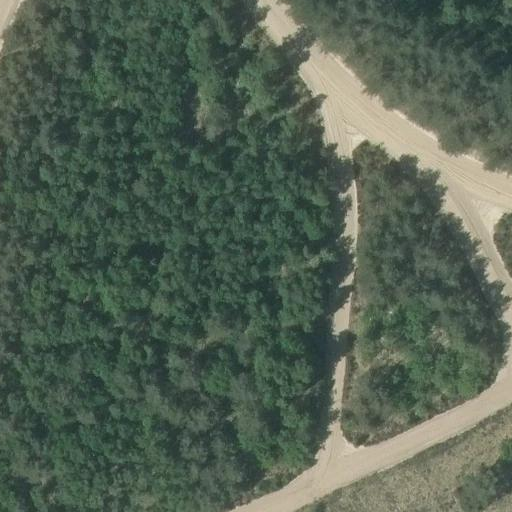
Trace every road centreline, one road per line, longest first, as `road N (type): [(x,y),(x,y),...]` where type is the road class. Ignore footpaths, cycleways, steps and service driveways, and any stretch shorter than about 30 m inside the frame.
road 1 (unknown): [(337,84),(346,215),(326,474)]
road 2 (track): [(260,0),(315,72),(511,177)]
road 3 (track): [(247,511),(511,387)]
